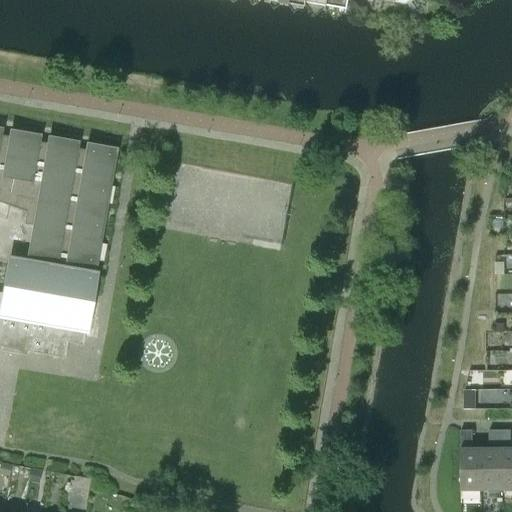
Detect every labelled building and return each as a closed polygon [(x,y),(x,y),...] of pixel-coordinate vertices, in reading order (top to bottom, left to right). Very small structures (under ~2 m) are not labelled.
[(306,7),(315,18),(326,10),(327,11),(335,22),(346,14),(347,14),(349,0),(231,0),(234,4),(239,0),(248,0),(254,8),(265,0),(266,0),(274,11),(286,4),(295,15),(306,7)] [(15,252),(13,264),(91,277),(92,269),(93,269),(93,270),(95,270),(116,148),(114,148),(114,151),(86,146),(86,150),(77,149),(78,142),(76,141),(75,144),(48,139),(47,144),(39,142),(40,135),(38,134),(37,137),(10,133),(9,137),(0,135),(2,128),(0,127),(0,203),(25,212),(23,224),(33,226),(28,254),(15,252)] [(13,264),(8,263),(3,295),(0,293),(0,347),(63,358),(66,343),(81,345),(93,278),(91,277),(13,264)] [(504,324),(495,324),(495,332),(504,332),(504,324)] [(460,491),(480,491),(480,449),(472,449),(472,431),(460,431),(460,491)] [(489,449),(480,449),(480,491),(500,491),(499,431),(489,431),(489,449)] [(500,491),(511,490),(511,448),(510,449),(510,431),(499,431),(500,491)] [(0,464),(0,474),(8,476),(10,466),(0,464)] [(30,469),(28,481),(38,483),(40,471),(30,469)]
